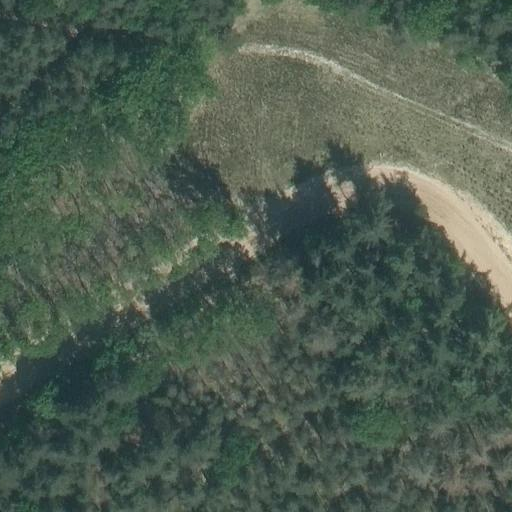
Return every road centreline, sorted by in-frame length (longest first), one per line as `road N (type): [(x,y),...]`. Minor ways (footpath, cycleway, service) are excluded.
road 1 (track): [(511,293),(435,190),(367,162),(0,363)]
road 2 (track): [(511,154),(441,126),(0,8)]
